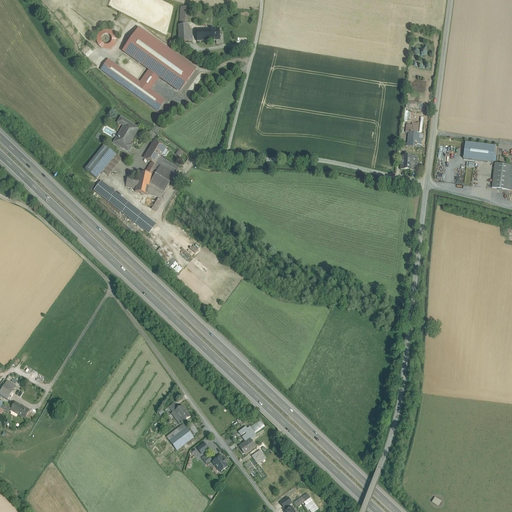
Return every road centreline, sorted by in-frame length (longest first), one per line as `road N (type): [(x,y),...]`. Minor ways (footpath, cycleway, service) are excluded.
road 1 (motorway): [(398,511),(0,138)]
road 2 (motorway): [(0,156),(377,511)]
road 3 (unclassified): [(274,511),(104,276),(28,207),(0,197)]
road 4 (unclassified): [(427,184),(400,400),(363,511)]
road 5 (residential): [(249,64),(229,158),(326,159),(427,184)]
road 6 (unclassified): [(451,0),(427,184)]
road 7 (residential): [(138,157),(160,124),(249,64)]
